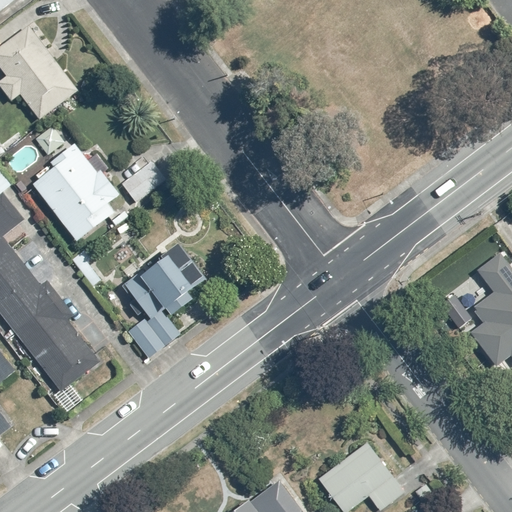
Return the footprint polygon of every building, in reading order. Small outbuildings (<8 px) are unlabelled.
[(0,0),(0,10),(12,0),(0,0)] [(0,68),(6,77),(0,81),(0,85),(11,101),(21,94),(39,119),(77,91),(29,27),(5,45),(0,38),(0,68)] [(61,142),(51,127),(35,138),(46,152),(61,142)] [(122,185),(136,203),(183,166),(160,136),(113,173),(122,185)] [(120,196),(76,141),(44,167),(39,160),(13,181),(25,196),(35,188),(78,242),(113,214),(107,206),(120,196)] [(0,195),(12,186),(0,169),(0,195)] [(0,196),(0,312),(60,391),(98,362),(66,320),(74,314),(51,284),(43,290),(3,238),(26,220),(5,192),(0,196)] [(208,277),(181,242),(125,286),(148,315),(127,331),(148,359),(180,334),(163,312),(208,277)] [(511,264),(501,249),(474,268),(493,293),(472,308),(481,320),(468,329),(496,367),(511,356),(511,357),(511,264)] [(467,311),(456,294),(441,305),(452,321),(467,311)] [(0,434),(11,426),(0,413),(0,383),(16,370),(0,350),(0,434)] [(367,443),(321,478),(346,511),(347,511),(368,497),(379,511),(406,492),(367,443)] [(304,511),(280,479),(234,511),(304,511)]
